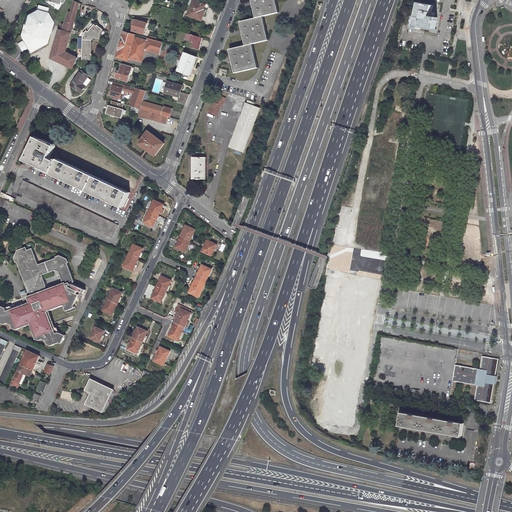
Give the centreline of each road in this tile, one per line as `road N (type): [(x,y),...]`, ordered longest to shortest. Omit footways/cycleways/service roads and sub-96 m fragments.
road 1 (trunk): [(350,0),(212,393),(157,511)]
road 2 (trunk): [(338,469),(288,453),(268,437),(247,405),(242,369),(366,0)]
road 3 (trunk): [(511,507),(331,450),(294,420),(283,374),(325,176)]
road 4 (motorway): [(452,511),(0,432)]
road 5 (motorway): [(0,442),(389,511)]
road 6 (trunk): [(239,264),(168,391),(147,410),(107,422),(0,414)]
road 7 (motorway): [(239,264),(172,417),(90,511)]
road 8 (trunk): [(332,0),(239,264)]
road 9 (trunk): [(268,467),(59,431),(0,438)]
road 10 (trunk): [(239,264),(148,511)]
road 11 (tertiary): [(482,89),(508,349)]
road 12 (trunk): [(247,396),(325,176)]
road 13 (motorway): [(474,511),(268,467)]
road 14 (unknown): [(419,78),(393,73),(380,84),(357,247)]
road 15 (tertiary): [(511,289),(482,89)]
road 16 (residential): [(233,0),(163,182)]
road 17 (trunk): [(57,464),(241,511)]
road 18 (trunk): [(325,176),(386,0)]
road 19 (motorway): [(511,507),(338,469)]
road 20 (residential): [(85,122),(122,11),(108,0)]
road 21 (trunk): [(182,511),(247,396)]
road 22 (trunk): [(193,511),(247,396)]
